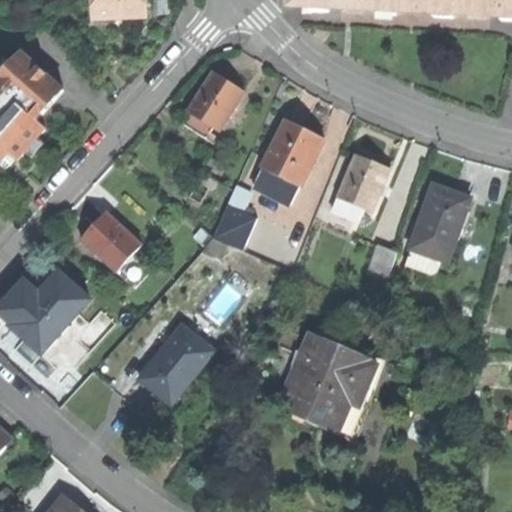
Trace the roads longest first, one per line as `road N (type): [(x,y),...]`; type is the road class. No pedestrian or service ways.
road 1 (residential): [(228,0),(0,262)]
road 2 (residential): [(246,0),(309,64),(364,97),(511,147)]
road 3 (residential): [(0,382),(154,511)]
